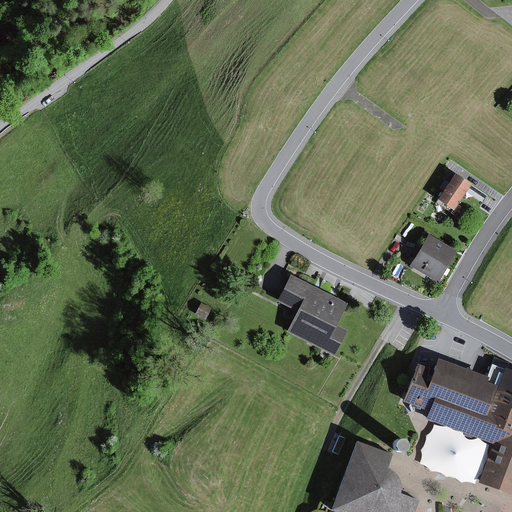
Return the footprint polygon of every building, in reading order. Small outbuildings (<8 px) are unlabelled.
[(485,196),(452,174),(434,200),(451,211),(465,192),(481,203),(485,196)] [(437,283),(455,251),(426,234),(408,266),(437,283)] [(334,325),(345,304),(288,275),(275,301),(294,311),(283,332),(332,356),(345,331),(334,325)] [(194,314),(204,320),(210,309),(200,303),(194,314)] [(496,389),(503,370),(489,365),(486,373),(437,356),(432,369),(416,363),(403,401),(426,409),(432,393),(488,413),(496,389)] [(496,389),(488,413),(432,393),(426,409),(422,420),(428,422),(489,444),(475,484),(510,496),(511,490),(511,372),(503,370),(496,389)] [(396,453),(398,453),(400,453),(402,451),(404,449),(405,447),(405,445),(404,443),(403,441),(401,440),(398,439),(396,440),(394,441),(393,442),(392,444),(392,448),(393,450),(394,452),(396,453)] [(384,469),(390,454),(353,441),(332,511),(334,511),(412,511),(416,500),(396,493),(397,490),(397,486),(396,481),(394,477),(391,474),(388,471),(384,469)]
